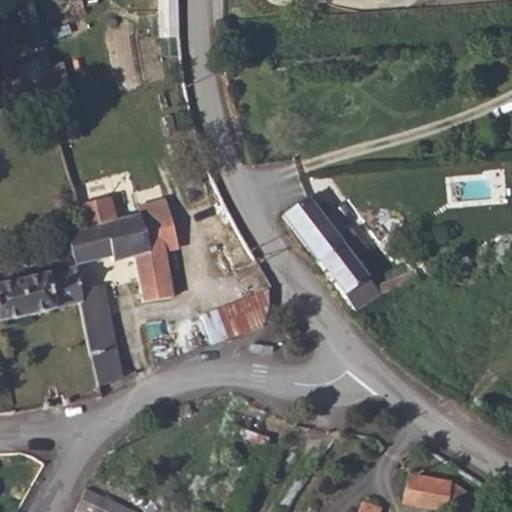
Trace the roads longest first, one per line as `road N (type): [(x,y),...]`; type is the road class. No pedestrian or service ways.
road 1 (residential): [(238,189),(511,97)]
road 2 (unclassified): [(355,367),(315,383),(186,377),(92,423)]
road 3 (unclassified): [(238,189),(355,367)]
road 4 (unclassified): [(200,0),(210,96),(238,189)]
road 5 (unclassified): [(355,367),(511,471)]
